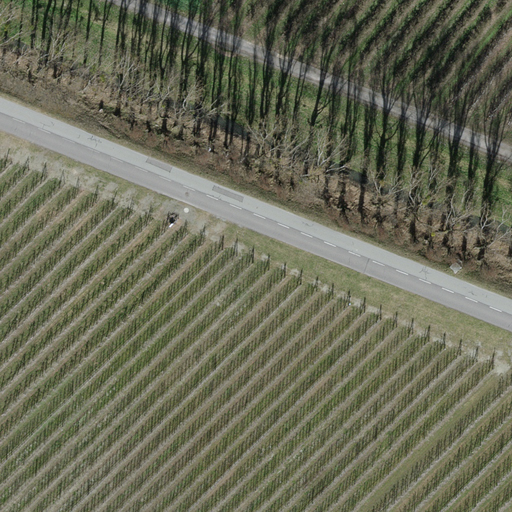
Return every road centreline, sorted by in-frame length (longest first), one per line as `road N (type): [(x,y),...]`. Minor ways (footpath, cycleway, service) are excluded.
road 1 (unclassified): [(511,316),(0,114)]
road 2 (track): [(126,0),(511,153)]
